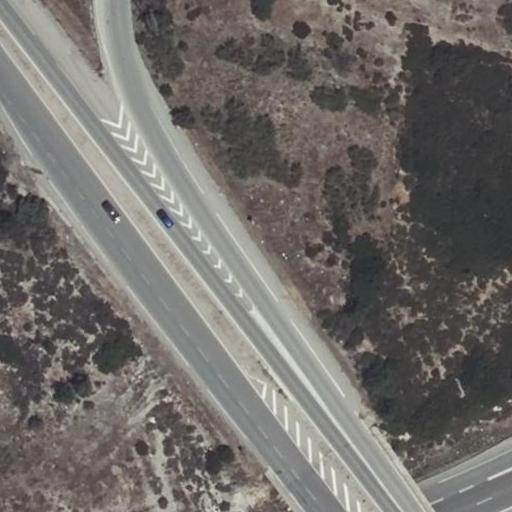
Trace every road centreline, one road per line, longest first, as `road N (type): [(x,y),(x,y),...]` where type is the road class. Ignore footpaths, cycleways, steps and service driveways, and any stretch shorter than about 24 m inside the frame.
road 1 (primary): [(388,511),(0,9)]
road 2 (motorway): [(413,511),(172,169),(132,93),(106,0)]
road 3 (primary): [(0,72),(332,511)]
road 4 (motorway): [(511,458),(390,511)]
